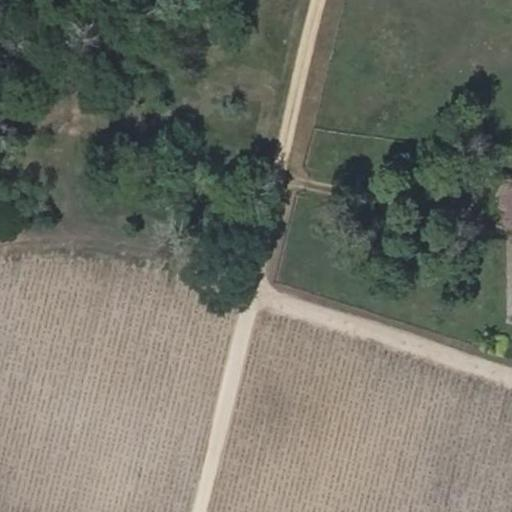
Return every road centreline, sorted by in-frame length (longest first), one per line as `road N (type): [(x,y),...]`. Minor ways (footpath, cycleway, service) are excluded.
road 1 (track): [(511,371),(255,288),(200,511)]
road 2 (track): [(315,0),(255,288)]
road 3 (track): [(0,252),(91,236),(255,288)]
